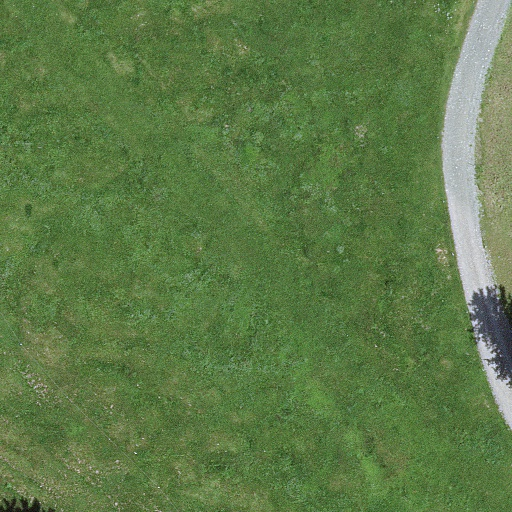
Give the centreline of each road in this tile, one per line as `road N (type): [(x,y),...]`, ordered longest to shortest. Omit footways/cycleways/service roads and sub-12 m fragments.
road 1 (track): [(31,0),(240,262),(484,511)]
road 2 (track): [(496,0),(446,135),(511,391)]
